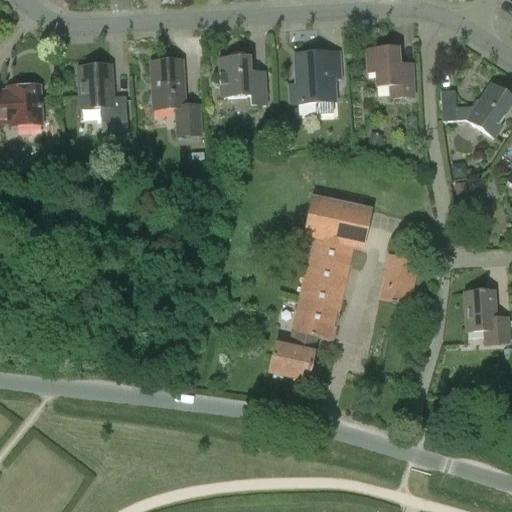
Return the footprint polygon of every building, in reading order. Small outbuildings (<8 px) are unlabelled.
[(374,75),(375,90),(389,89),(390,101),(413,100),(411,73),(398,74),(397,51),(365,53),(366,76),(374,75)] [(289,107),(316,106),(316,116),(332,115),(332,105),(330,81),(340,80),(338,54),(296,57),(298,87),(288,88),(289,107)] [(217,62),(219,101),(249,99),(250,109),(265,108),(264,80),(250,80),(249,60),(246,60),(245,58),(243,57),(240,56),(237,55),(233,56),(230,57),(229,59),(228,61),(217,62)] [(149,65),(152,113),(174,111),(176,139),(200,138),(198,109),(184,109),(181,63),(149,65)] [(100,111),(101,125),(101,136),(127,134),(126,124),(125,99),(110,100),(108,69),(110,69),(110,68),(76,70),(76,71),(78,71),(80,111),(79,111),(79,112),(100,111)] [(41,127),(39,89),(15,90),(15,94),(8,95),(8,90),(7,90),(7,95),(0,95),(0,125),(9,125),(9,129),(10,129),(10,125),(17,124),(17,128),(41,127)] [(454,94),(439,95),(441,125),(465,124),(493,142),(501,130),(497,127),(511,105),(511,100),(500,93),(498,97),(488,90),(483,97),(473,112),(455,113),(454,94)] [(377,156),(382,138),(370,135),(364,152),(377,156)] [(451,179),(464,177),(462,164),(449,166),(451,179)] [(511,176),(502,192),(503,192),(508,184),(511,186),(511,176)] [(464,194),(463,184),(452,186),(453,196),(464,194)] [(313,355),(312,355),(315,340),(332,343),(352,250),(312,242),(288,350),(274,347),(267,375),(306,384),(313,355)] [(378,303),(408,309),(418,264),(387,257),(378,303)] [(485,347),(507,345),(506,321),(494,322),(492,295),(482,295),(482,293),(478,294),(478,296),(451,297),(451,298),(463,297),(466,335),(484,334),(485,347)]
